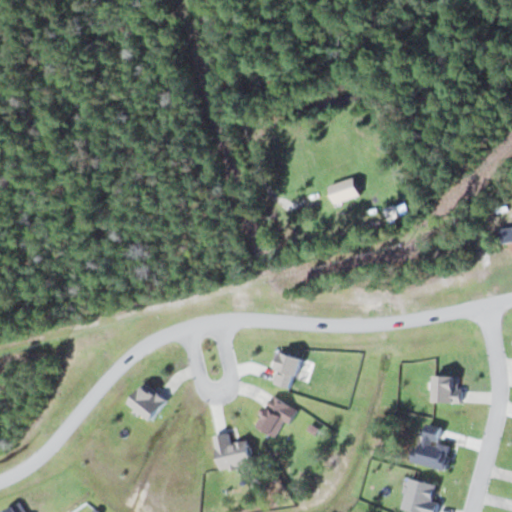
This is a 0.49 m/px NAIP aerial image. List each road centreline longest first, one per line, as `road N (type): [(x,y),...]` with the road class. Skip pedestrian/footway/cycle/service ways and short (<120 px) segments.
road 1 (residential): [(511,300),(365,328),(233,322),(155,338),(125,355),(32,457),(0,478)]
road 2 (residential): [(474,307),(494,345),(498,408),(470,511)]
road 3 (residential): [(178,334),(209,397),(234,386),(218,326)]
